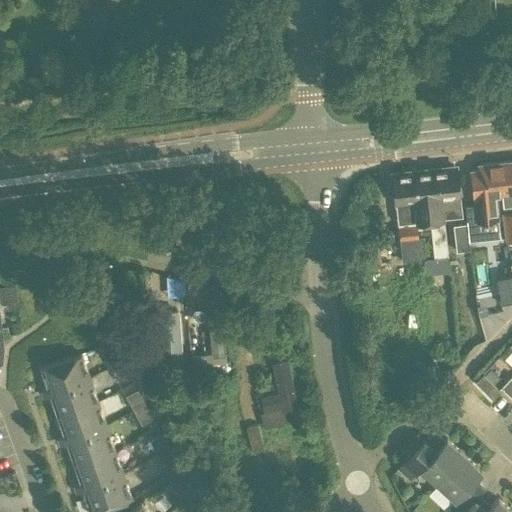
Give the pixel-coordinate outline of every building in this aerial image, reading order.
[(511,159),(498,161),(502,194),(504,212),(501,212),(504,241),(511,240),(511,159)] [(478,168),(470,169),(474,204),(465,205),(467,221),(475,220),(475,221),(499,218),(497,195),(502,194),(498,161),(478,163),(478,168)] [(430,169),(433,196),(437,196),(439,218),(444,216),(457,214),(455,197),(459,197),(456,166),(430,169)] [(430,169),(409,171),(414,219),(430,217),(434,257),(448,255),(444,216),(439,218),(437,196),(433,196),(430,169)] [(409,171),(392,173),(398,221),(414,219),(409,171)] [(456,251),(470,249),(467,222),(453,224),(456,251)] [(418,236),(416,223),(398,226),(402,260),(425,257),(422,236),(418,236)] [(460,273),(459,257),(444,258),(445,274),(460,273)] [(409,272),(410,283),(427,282),(426,271),(409,272)] [(501,303),(511,301),(508,276),(496,278),(501,303)] [(1,286),(0,285),(0,301),(3,301),(6,300),(7,309),(16,308),(13,284),(1,286)] [(461,300),(464,323),(486,320),(483,297),(461,300)] [(171,342),(186,341),(183,305),(168,306),(171,342)] [(211,349),(224,348),(221,320),(208,321),(211,349)] [(109,366),(122,359),(113,344),(101,351),(109,366)] [(511,364),(511,348),(508,345),(500,354),(511,364)] [(42,392),(89,376),(81,352),(39,366),(47,387),(41,389),(42,392)] [(275,388),(259,390),(262,410),(295,404),(287,356),(270,359),(275,388)] [(122,359),(109,366),(117,381),(130,374),(122,359)] [(486,371),(495,381),(499,377),(490,367),(486,371)] [(493,383),(495,381),(486,371),(484,373),(482,372),(474,379),(492,397),(500,389),(493,383)] [(511,372),(511,373),(500,385),(511,396),(511,372)] [(56,414),(98,400),(89,376),(42,392),(43,396),(49,394),(56,414)] [(133,409),(145,403),(137,388),(125,395),(133,409)] [(59,440),(106,424),(98,400),(56,414),(63,435),(58,437),(59,440)] [(145,403),(133,409),(141,424),(153,418),(145,403)] [(73,462),(114,448),(106,424),(59,440),(60,443),(66,441),(73,462)] [(157,453),(169,447),(161,432),(149,438),(157,453)] [(438,481),(464,453),(445,436),(434,448),(427,456),(416,446),(398,465),(409,476),(416,469),(424,476),(428,472),(438,481)] [(169,447),(157,453),(165,468),(177,462),(169,447)] [(75,488),(123,472),(114,448),(73,462),(80,483),(74,485),(75,488)] [(462,511),(467,507),(474,500),(462,489),(481,469),(464,453),(438,481),(455,497),(444,508),(448,511),(462,511)] [(123,472),(75,488),(76,491),(82,489),(90,510),(131,496),(123,472)] [(182,500),(195,493),(187,478),(174,485),(182,500)] [(195,493),(182,500),(188,511),(196,511),(203,508),(195,493)] [(511,511),(511,509),(497,496),(482,511),(473,511),(467,507),(462,511),(511,511)] [(149,511),(140,502),(128,511),(149,511)]
